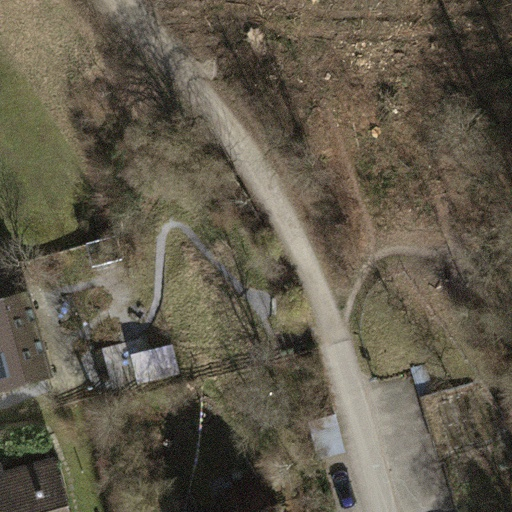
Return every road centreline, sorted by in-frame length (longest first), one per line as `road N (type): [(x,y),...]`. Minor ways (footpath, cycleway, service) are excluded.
road 1 (track): [(118,0),(219,124),(306,259),(329,308),(349,386)]
road 2 (residential): [(349,386),(384,511)]
